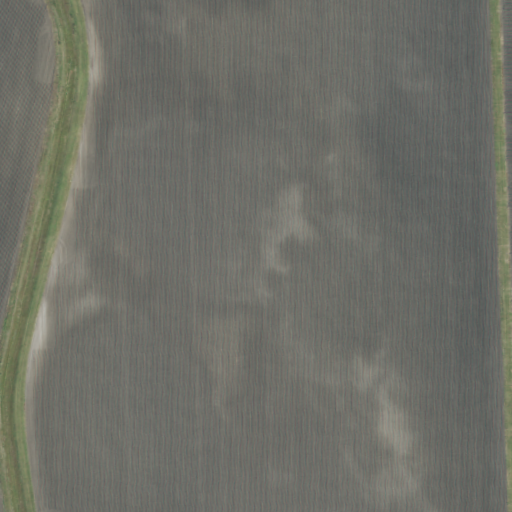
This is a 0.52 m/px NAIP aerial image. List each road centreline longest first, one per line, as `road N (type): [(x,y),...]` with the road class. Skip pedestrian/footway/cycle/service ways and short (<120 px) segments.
road 1 (track): [(83,0),(84,117),(17,393),(31,511)]
road 2 (track): [(511,297),(501,0)]
